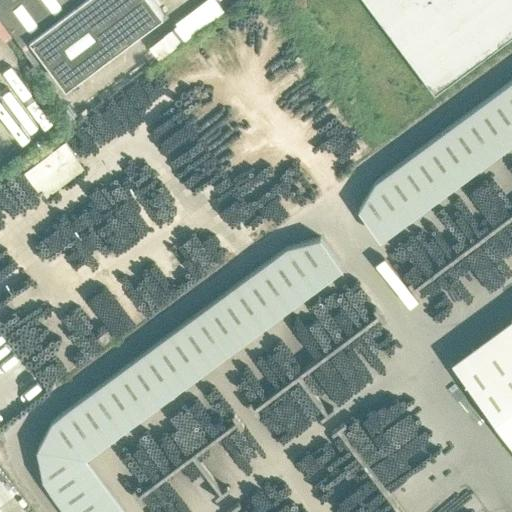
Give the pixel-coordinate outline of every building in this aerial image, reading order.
[(0,0),(0,11),(22,41),(30,35),(66,84),(164,12),(154,0),(0,0)] [(189,31),(225,5),(221,0),(199,0),(178,15),(189,31)] [(511,0),(366,0),(434,91),(511,32),(511,0)] [(25,170),(44,196),(83,166),(64,141),(25,170)] [(0,326),(13,356),(47,367),(71,364),(88,357),(67,310),(71,299),(81,302),(79,298),(96,303),(98,324),(107,295),(103,286),(107,273),(117,272),(110,256),(90,258),(76,253),(71,255),(70,238),(60,234),(59,227),(34,219),(21,224),(47,281),(40,282),(35,297),(15,291),(11,281),(1,285),(0,284),(0,326)] [(140,511),(90,436),(348,267),(323,229),(318,230),(32,418),(39,451),(79,511),(140,511)] [(164,511),(208,511),(207,511),(210,497),(159,485),(160,480),(146,477),(142,492),(157,496),(154,510),(164,511)]
